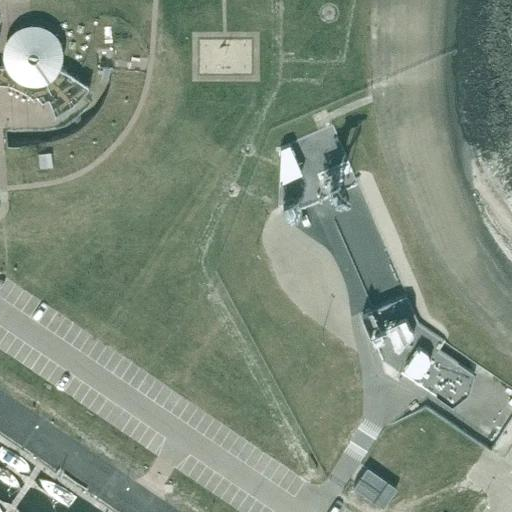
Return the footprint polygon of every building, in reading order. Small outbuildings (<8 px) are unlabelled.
[(0,83),(10,85),(28,93),(33,98),(37,95),(43,103),(48,99),(55,113),(60,112),(67,108),(71,105),(77,99),(84,93),(87,89),(88,87),(90,82),(77,75),(60,68),(63,59),(63,52),(62,48),(61,43),(59,37),(52,30),(47,27),(40,25),(35,25),(28,25),(22,26),(16,30),(10,35),(6,41),(4,47),(3,53),(4,59),(6,65),(0,65),(0,83)] [(103,28),(105,43),(112,42),(111,27),(103,28)] [(280,147),(277,208),(283,206),(287,215),(360,184),(354,171),(334,124),(319,130),(318,131),(280,147)] [(368,302),(358,306),(379,354),(402,369),(449,401),(465,387),(472,367),(438,344),(444,335),(445,335),(444,334),(417,316),(404,286),(401,288),(368,302)] [(397,486),(367,466),(366,468),(355,484),(354,486),(384,506),(397,486)]
